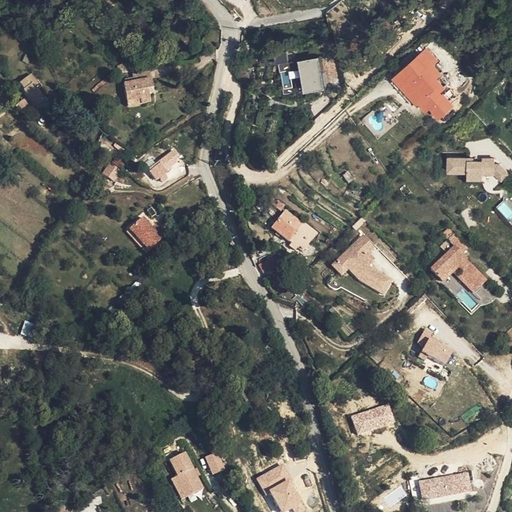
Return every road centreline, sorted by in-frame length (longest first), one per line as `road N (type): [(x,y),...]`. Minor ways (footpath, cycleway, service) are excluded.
road 1 (residential): [(336,511),(302,371),(205,166),(203,112),(226,30),(207,0)]
road 2 (unknown): [(356,0),(224,21)]
